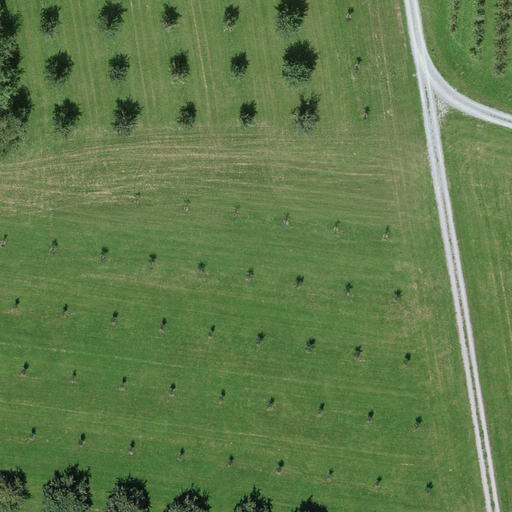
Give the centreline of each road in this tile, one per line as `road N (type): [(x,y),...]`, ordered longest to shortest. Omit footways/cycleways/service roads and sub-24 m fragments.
road 1 (track): [(427,76),(492,511)]
road 2 (track): [(511,122),(466,109),(427,76),(414,0)]
